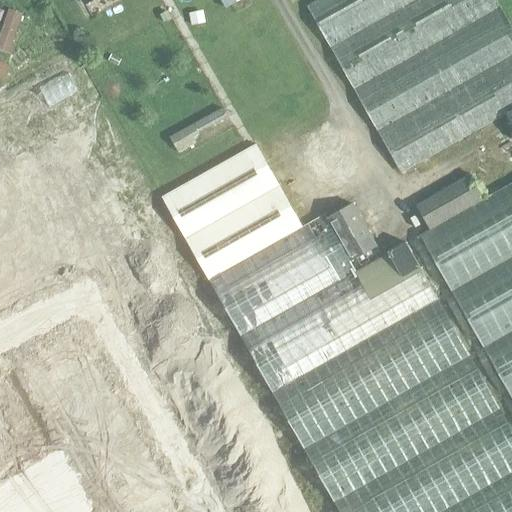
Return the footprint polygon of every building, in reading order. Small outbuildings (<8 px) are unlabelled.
[(22,0),(5,0),(0,3),(0,33),(15,59),(20,56),(24,64),(40,55),(35,47),(46,41),(22,0)] [(219,0),(225,9),(240,0),(219,0)] [(167,11),(159,15),(164,24),(171,19),(167,11)] [(202,11),(188,14),(191,26),(204,23),(202,11)] [(111,54),(107,61),(118,66),(121,60),(111,54)] [(0,59),(0,74),(4,77),(11,64),(0,59)] [(222,108),(169,137),(174,147),(199,133),(227,117),(222,108)] [(431,228),(430,228),(511,388),(511,179),(485,194),(473,172),(417,201),(431,228)] [(357,199),(331,212),(353,258),(379,245),(357,199)] [(372,294),(423,267),(409,240),(358,267),(372,294)]
